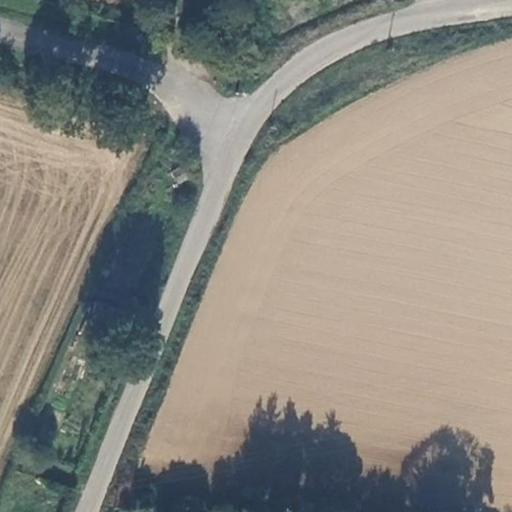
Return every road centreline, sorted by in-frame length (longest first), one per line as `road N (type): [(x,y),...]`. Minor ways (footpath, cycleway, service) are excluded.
road 1 (unclassified): [(249,128),(87,511)]
road 2 (unclassified): [(511,5),(341,43),(269,95),(249,128)]
